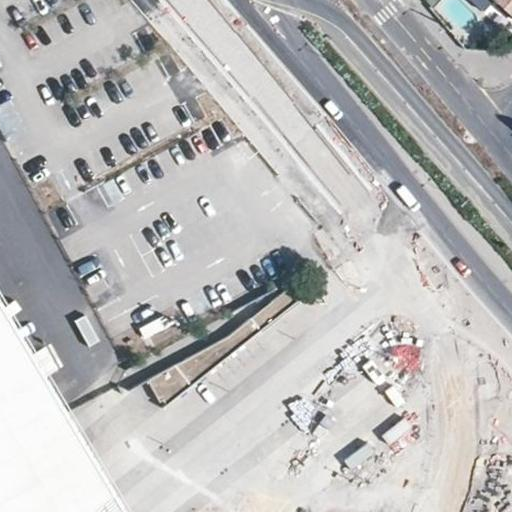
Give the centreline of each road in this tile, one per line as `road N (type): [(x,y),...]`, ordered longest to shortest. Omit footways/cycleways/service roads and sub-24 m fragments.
road 1 (primary): [(247,0),(511,310)]
road 2 (primary): [(511,219),(314,0)]
road 3 (residential): [(488,118),(384,0)]
